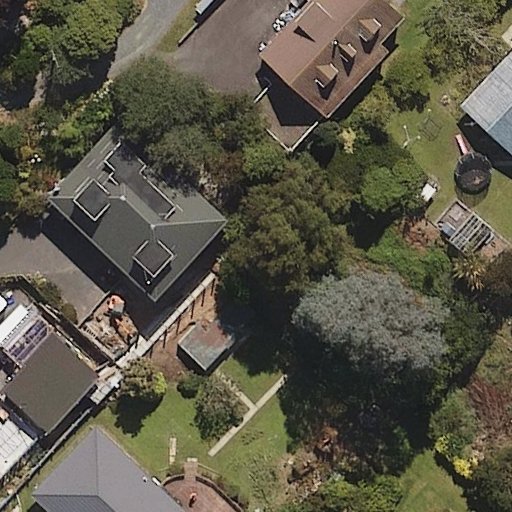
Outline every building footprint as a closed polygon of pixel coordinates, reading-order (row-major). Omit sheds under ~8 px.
[(414,19),(393,0),(321,0),(267,58),(334,122),(393,60),(383,51),(414,19)] [(511,44),(511,45),(511,46),(511,61),(467,109),(511,152),(511,44)] [(236,224),(122,123),(50,203),(164,305),(236,224)] [(454,197),(432,223),(479,263),(501,238),(454,197)] [(261,314),(239,294),(185,352),(207,372),(261,314)] [(0,453),(36,412),(0,379),(0,453)] [(186,511),(100,430),(36,499),(50,511),(186,511)]
